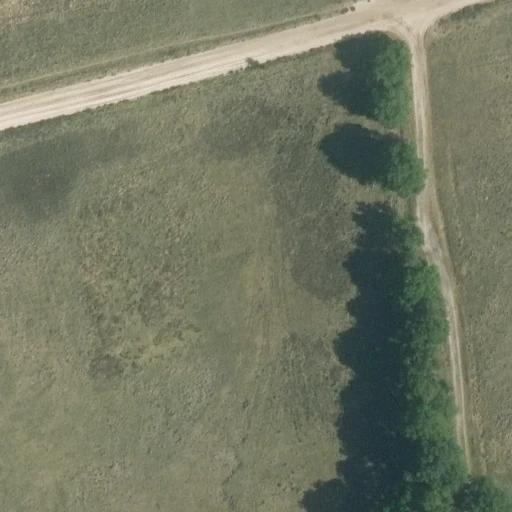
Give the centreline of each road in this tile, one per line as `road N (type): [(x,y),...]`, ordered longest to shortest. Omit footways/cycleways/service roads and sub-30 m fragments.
road 1 (track): [(475,511),(452,325),(419,201),(412,37),(394,0)]
road 2 (track): [(0,119),(449,0)]
